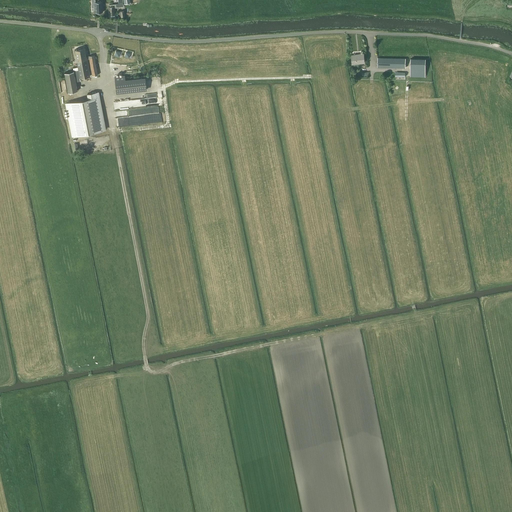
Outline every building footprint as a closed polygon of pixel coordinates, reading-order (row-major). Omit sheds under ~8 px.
[(91,0),(91,4),(91,8),(95,7),(95,12),(102,12),(102,1),(95,2),(94,0),(91,0)] [(110,7),(108,7),(109,16),(110,18),(115,17),(114,7),(123,6),(123,3),(110,4),(110,7)] [(73,71),(64,72),(68,92),(77,90),(75,82),(80,81),(79,78),(89,76),(86,59),(86,56),(84,48),(74,49),(78,70),(73,71)] [(352,63),(365,61),(364,53),(351,55),(352,63)] [(89,56),(86,56),(86,59),(89,59),(92,75),(97,75),(94,55),(89,56)] [(378,57),(377,66),(405,67),(406,58),(378,57)] [(425,76),(426,59),(410,58),(410,76),(425,76)] [(114,76),(116,93),(146,90),(145,78),(125,80),(124,75),(114,76)] [(88,99),(66,103),(72,135),(105,129),(97,92),(87,94),(88,99)]
